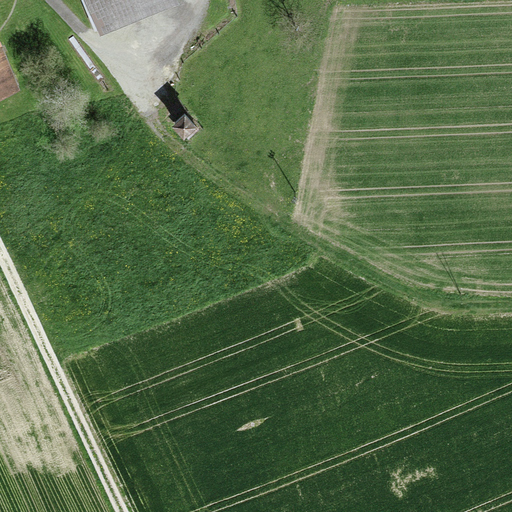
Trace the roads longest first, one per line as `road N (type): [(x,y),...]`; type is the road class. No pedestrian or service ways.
road 1 (track): [(179,150),(399,286),(451,306),(511,304)]
road 2 (track): [(120,511),(0,251)]
